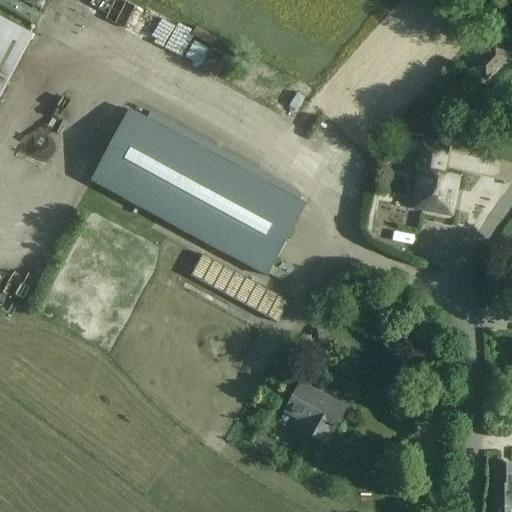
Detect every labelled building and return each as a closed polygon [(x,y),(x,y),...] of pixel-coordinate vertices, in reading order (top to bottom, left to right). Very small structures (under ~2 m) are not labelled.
[(0,98),(34,36),(0,17),(0,98)] [(498,37),(491,30),(489,29),(483,35),(482,35),(481,35),(471,47),(479,55),(498,37)] [(218,37),(209,52),(225,62),(234,47),(218,37)] [(494,44),(471,68),(485,81),(508,57),(494,44)] [(305,205),(129,108),(89,178),(112,191),(105,203),(120,212),(128,199),(266,276),(305,205)] [(427,211),(446,214),(449,200),(453,201),(457,178),(441,175),(446,150),(421,145),(417,171),(420,172),(413,208),(427,211)] [(377,209),(372,234),(384,236),(387,223),(416,228),(418,217),(377,209)] [(191,278),(277,324),(288,303),(202,256),(191,278)] [(311,428),(307,435),(325,445),(345,409),(299,384),(284,413),(311,428)] [(281,410),(290,392),(283,389),(282,393),(267,387),(260,400),(281,410)] [(511,511),(511,465),(496,465),(496,486),(494,486),(494,511),(511,511)]
